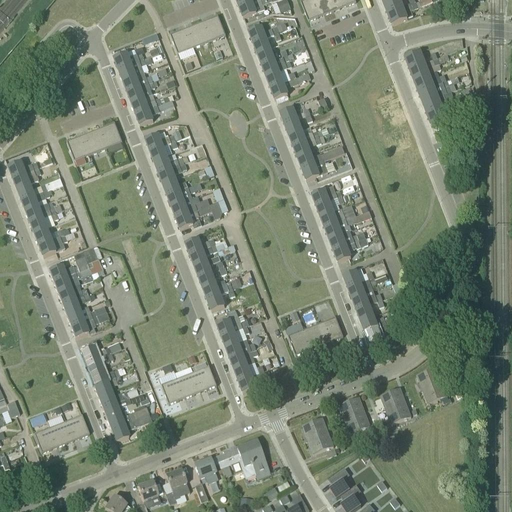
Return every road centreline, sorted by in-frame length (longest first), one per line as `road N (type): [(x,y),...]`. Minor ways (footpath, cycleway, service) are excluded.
road 1 (residential): [(91,42),(240,429)]
road 2 (residential): [(369,378),(225,0)]
road 3 (residential): [(369,378),(415,355),(439,330),(461,268),(456,224),(386,48)]
road 4 (residential): [(115,475),(0,174)]
road 5 (residential): [(91,42),(0,141)]
road 6 (residential): [(115,475),(240,429)]
road 7 (residential): [(511,32),(453,28),(386,48)]
